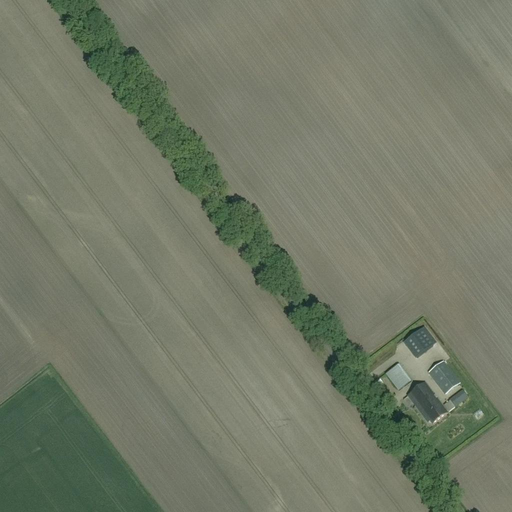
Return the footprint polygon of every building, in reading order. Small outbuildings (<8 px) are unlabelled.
[(421,331),(405,343),(417,359),(433,347),(436,344),(424,329),(421,331)] [(399,362),(386,371),(399,388),(412,379),(399,362)] [(445,396),(460,385),(444,363),(429,374),(445,396)] [(415,407),(417,410),(428,403),(427,402),(434,397),(425,385),(408,397),(416,406),(415,407)] [(455,409),(468,399),(462,392),(449,401),(455,409)] [(432,426),(447,415),(434,397),(427,402),(428,403),(417,410),(428,424),(430,422),(432,426)]
